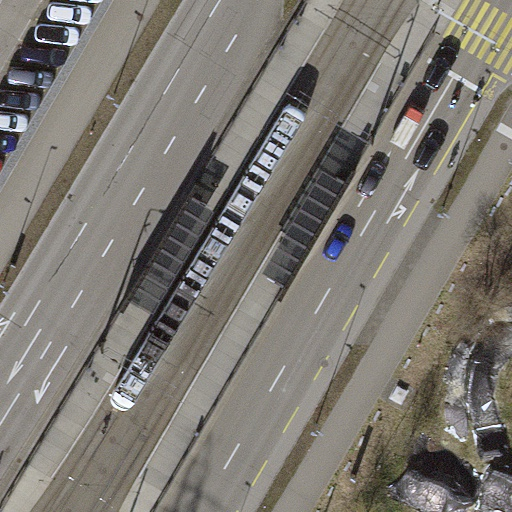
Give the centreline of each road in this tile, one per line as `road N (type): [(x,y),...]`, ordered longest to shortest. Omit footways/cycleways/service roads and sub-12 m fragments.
road 1 (secondary): [(195,511),(494,0)]
road 2 (secondary): [(223,0),(0,363)]
